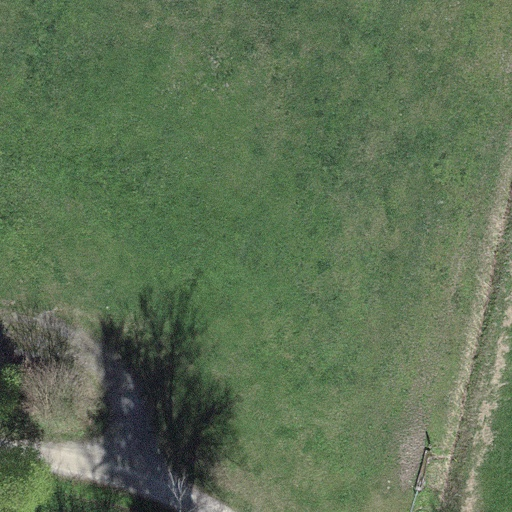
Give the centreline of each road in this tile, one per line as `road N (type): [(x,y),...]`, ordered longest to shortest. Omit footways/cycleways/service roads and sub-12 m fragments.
road 1 (track): [(115,473),(135,432),(133,397),(120,370),(97,348),(20,319)]
road 2 (track): [(196,511),(115,473),(0,456)]
